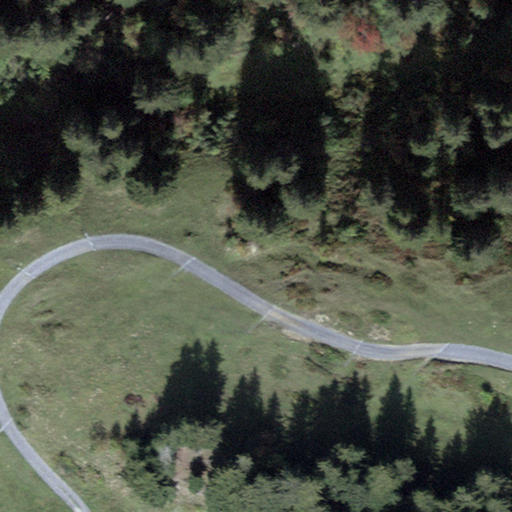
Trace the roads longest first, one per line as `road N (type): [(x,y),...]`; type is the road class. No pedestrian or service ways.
road 1 (track): [(511,363),(324,340),(163,250),(100,240),(42,260),(0,303)]
road 2 (track): [(0,418),(79,511)]
